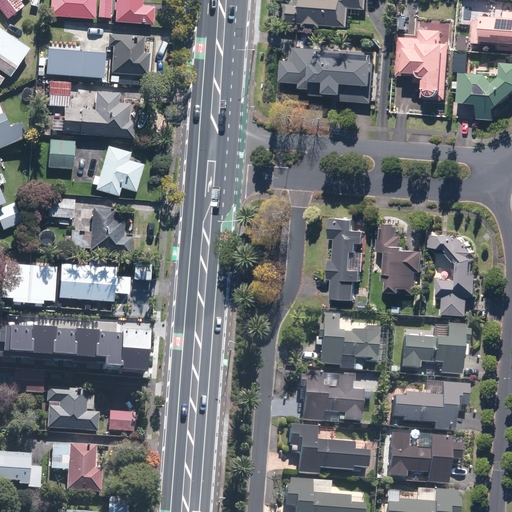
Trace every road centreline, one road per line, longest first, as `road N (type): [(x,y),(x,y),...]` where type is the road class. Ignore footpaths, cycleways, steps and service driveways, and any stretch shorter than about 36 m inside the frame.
road 1 (secondary): [(184,511),(209,174)]
road 2 (residential): [(299,180),(292,286),(266,343),(253,511)]
road 3 (residential): [(511,309),(496,511)]
road 4 (residential): [(494,191),(299,180)]
road 5 (residential): [(326,146),(500,158)]
road 6 (secondary): [(212,140),(221,0)]
